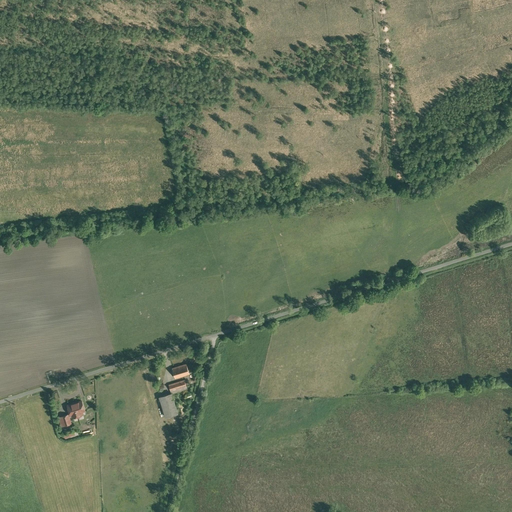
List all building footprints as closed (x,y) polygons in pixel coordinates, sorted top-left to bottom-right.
[(190,373),(186,363),(172,368),(176,378),(190,373)] [(166,386),(169,395),(187,390),(184,381),(166,386)] [(169,395),(157,398),(163,417),(175,413),(169,395)] [(68,405),(71,414),(72,414),(73,417),(83,414),(82,411),(85,410),(82,401),(68,405)] [(68,414),(58,417),(60,426),(71,423),(68,414)]
